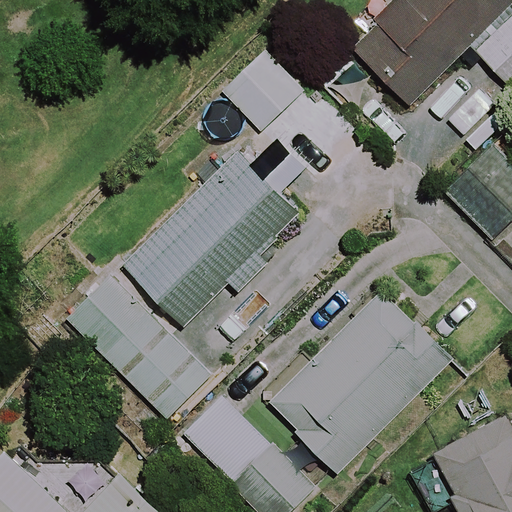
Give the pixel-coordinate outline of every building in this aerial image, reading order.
[(511,0),(400,0),(352,51),(413,109),(431,90),(448,106),(475,78),(457,61),(469,49),(511,90),(511,0)] [(303,97),(264,51),(248,65),(241,55),(221,73),(228,82),(220,89),(258,134),(303,97)] [(229,288),(238,297),(267,268),(258,259),(302,214),(238,151),(123,268),(187,331),(229,288)] [(511,221),(511,171),(492,151),(446,196),(491,242),(511,221)] [(208,380),(113,282),(70,323),(166,421),(208,380)] [(382,289),(263,399),(334,476),(453,367),(382,289)] [(290,511),(313,490),(221,400),(183,439),(257,511),(290,511)] [(511,511),(511,419),(436,455),(454,494),(449,497),(456,511),(511,511)] [(86,511),(70,511),(10,453),(0,463),(0,511),(162,511),(124,474),(86,511)]
